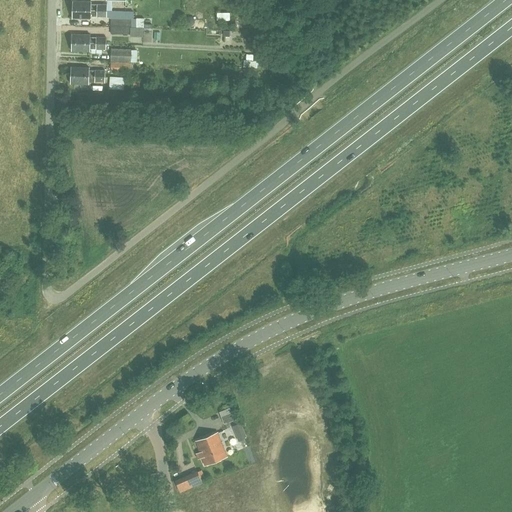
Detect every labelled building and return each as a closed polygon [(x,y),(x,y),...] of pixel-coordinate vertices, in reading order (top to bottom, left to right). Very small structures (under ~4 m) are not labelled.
[(91,2),(73,1),(73,10),(107,10),(107,5),(91,4),(91,2)] [(107,10),(73,10),(73,18),(91,19),(91,16),(97,17),(107,17),(111,19),(119,19),(131,19),(134,19),(134,11),(107,10)] [(191,17),(188,17),(186,20),(186,23),(189,26),(192,25),(195,22),(194,19),(191,17)] [(119,19),(111,19),(111,27),(111,34),(119,35),(119,19)] [(157,40),(158,32),(151,31),(150,39),(157,40)] [(90,35),(72,34),(72,43),(107,44),(107,37),(97,37),(90,37),(90,35)] [(107,44),(72,43),(72,51),(90,52),(90,50),(106,50),(107,44)] [(111,47),(111,60),(131,61),(132,48),(111,47)] [(131,63),(111,62),(111,74),(130,74),(131,63)] [(72,67),(71,75),(105,77),(106,70),(96,70),(89,70),(90,68),(72,67)] [(105,83),(105,77),(71,75),(71,84),(89,85),(89,82),(95,83),(105,83)] [(125,77),(110,77),(109,89),(124,90),(125,77)] [(167,235),(152,236),(153,246),(168,245),(167,235)] [(219,412),(224,424),(235,420),(230,407),(219,412)] [(232,426),(235,434),(244,430),(241,423),(232,426)] [(227,456),(218,433),(196,441),(205,465),(227,456)] [(180,493),(191,488),(186,476),(175,481),(180,493)]
